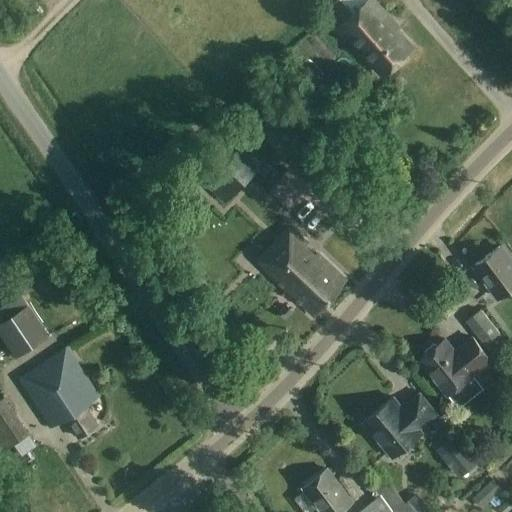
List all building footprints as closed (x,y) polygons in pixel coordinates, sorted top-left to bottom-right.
[(339,0),(347,8),(356,0),(339,0)] [(373,0),(371,0),(370,0),(356,0),(347,8),(353,16),(340,27),(383,76),(411,52),(390,28),(394,24),(373,0)] [(279,176),(246,142),(205,185),(224,204),(251,178),(263,191),(279,176)] [(257,261),(285,287),(316,254),(288,227),(257,261)] [(511,289),(511,266),(497,246),(474,264),(500,299),(511,289)] [(344,280),(316,254),(285,287),(313,314),(344,280)] [(49,334),(21,294),(0,307),(0,335),(15,358),(49,334)] [(481,308),(480,309),(465,321),(494,356),(510,344),(481,308)] [(442,338),(417,359),(447,395),(473,374),(471,372),(488,358),(471,336),(452,351),(442,338)] [(50,427),(64,418),(76,437),(97,423),(84,404),(97,395),(65,347),(18,379),(50,427)] [(391,395),(361,419),(390,457),(420,433),(418,429),(435,415),(420,395),(402,409),(391,395)] [(2,396),(0,396),(0,447),(2,451),(28,431),(2,396)] [(436,450),(459,478),(478,462),(455,434),(436,450)] [(327,468),(303,485),(321,511),(336,511),(351,502),(327,468)] [(415,494),(399,507),(402,511),(426,511),(429,510),(415,494)]
